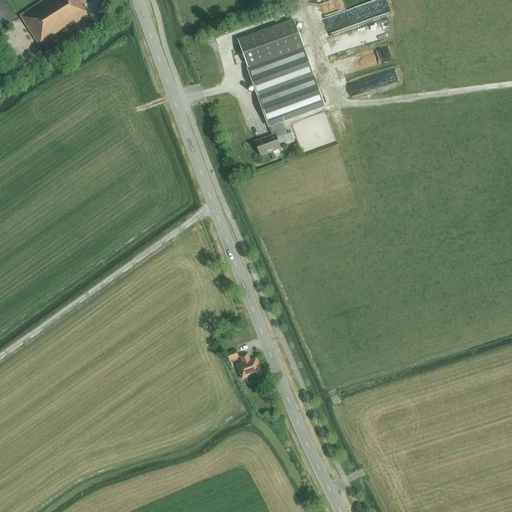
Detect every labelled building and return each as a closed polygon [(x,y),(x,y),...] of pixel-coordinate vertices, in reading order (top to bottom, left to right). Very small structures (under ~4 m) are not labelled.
[(79,0),(42,0),(19,15),(39,46),(58,34),(87,16),(81,7),(83,6),(79,0)] [(323,15),(339,9),(336,0),(334,0),(320,5),(323,15)] [(293,20),(237,40),(247,68),(304,48),(293,20)] [(367,33),(362,35),(365,43),(380,37),(377,29),(367,33)] [(304,48),(247,68),(251,79),(268,125),(272,136),(256,141),(261,155),(280,149),(276,138),(287,134),(282,120),(324,105),(304,48)] [(229,362),(239,358),(236,351),(226,354),(229,362)] [(242,380),(261,372),(256,359),(249,361),(248,360),(249,359),(247,355),(241,357),(242,362),(243,361),(244,363),(237,366),(242,380)]
